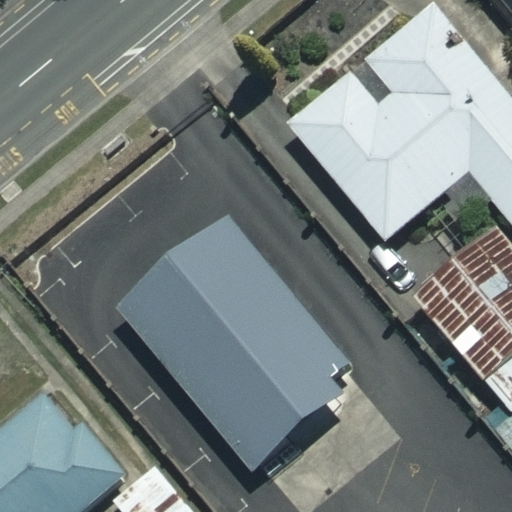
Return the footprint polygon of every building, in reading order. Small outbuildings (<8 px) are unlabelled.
[(511,0),(492,0),(511,23),(511,0)] [(511,114),(439,26),(372,80),(398,112),(383,124),(357,92),(296,143),(390,258),(474,189),(511,235),(511,114)] [(366,359),(242,210),(130,302),(269,469),(362,392),(347,374),(366,359)] [(511,269),(502,257),(431,319),(511,412),(511,269)] [(0,511),(94,511),(125,488),(55,401),(0,444),(0,511)] [(201,511),(168,469),(117,510),(118,511),(201,511)]
